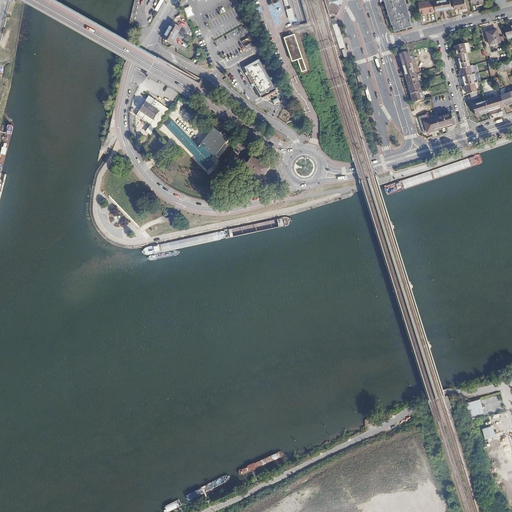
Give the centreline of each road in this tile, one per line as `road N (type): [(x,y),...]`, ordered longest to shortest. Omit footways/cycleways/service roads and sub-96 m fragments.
road 1 (residential): [(299,148),(285,130),(147,40),(121,118),(138,166),(179,202),(231,209),(298,185)]
road 2 (unclassified): [(511,381),(404,414),(207,511)]
road 3 (secondary): [(266,143),(204,97),(33,0)]
road 4 (secondary): [(318,180),(511,128)]
